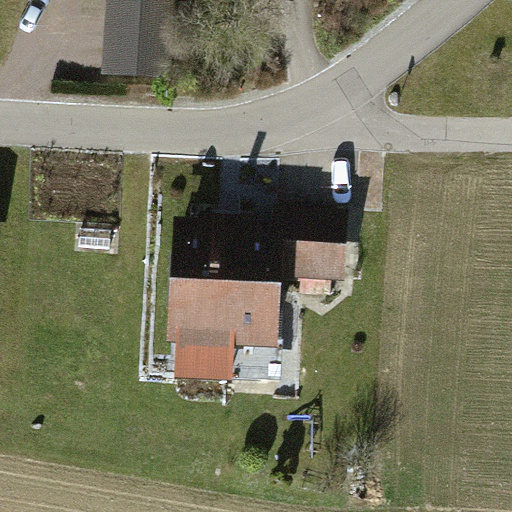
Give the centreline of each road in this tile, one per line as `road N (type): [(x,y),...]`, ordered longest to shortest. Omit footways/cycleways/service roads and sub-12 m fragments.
road 1 (residential): [(322,108),(225,132),(0,123)]
road 2 (residential): [(511,133),(355,128),(322,108)]
road 3 (residential): [(457,0),(322,108)]
